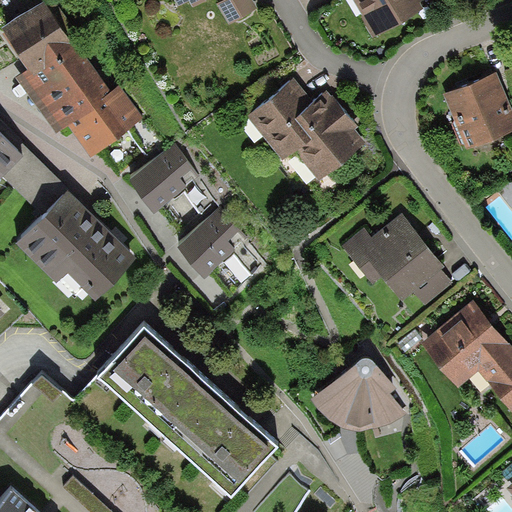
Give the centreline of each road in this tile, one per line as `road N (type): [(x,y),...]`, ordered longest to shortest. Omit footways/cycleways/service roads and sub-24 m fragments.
road 1 (track): [(0,106),(105,175),(165,268),(305,420),(366,511)]
road 2 (residential): [(511,279),(406,143),(396,107),(402,79),(434,48),(511,15)]
road 3 (unknown): [(165,268),(145,304),(90,360),(59,362),(36,347),(0,360)]
